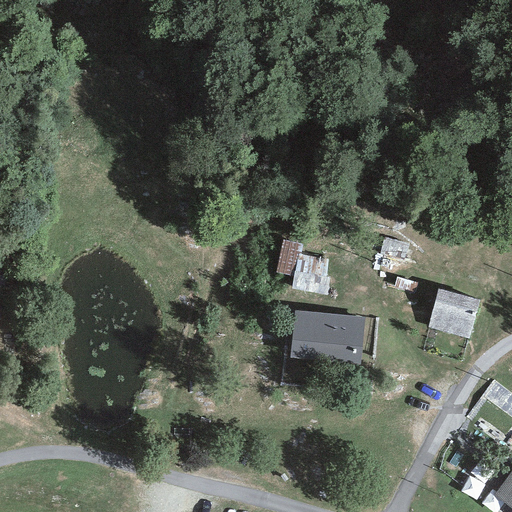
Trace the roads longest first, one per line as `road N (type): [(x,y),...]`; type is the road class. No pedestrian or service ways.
road 1 (track): [(0,460),(85,455),(235,494)]
road 2 (track): [(118,463),(144,445),(169,404),(207,271)]
road 3 (unclassified): [(397,511),(460,391),(511,341)]
